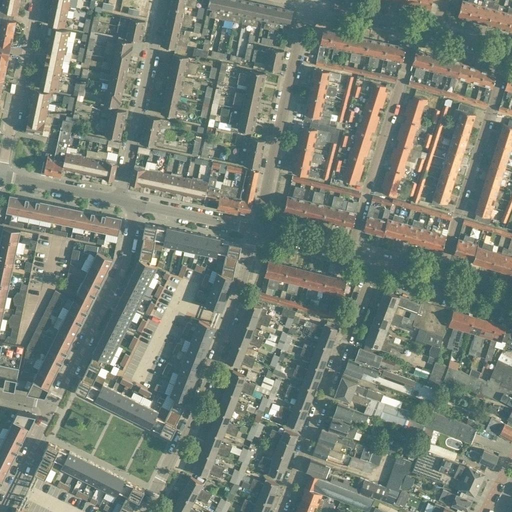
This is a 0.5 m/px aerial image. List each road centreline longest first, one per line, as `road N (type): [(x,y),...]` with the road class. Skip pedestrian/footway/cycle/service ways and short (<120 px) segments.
road 1 (residential): [(151,511),(183,446),(257,231)]
road 2 (residential): [(376,263),(278,511)]
road 3 (residential): [(439,281),(507,51)]
road 4 (residential): [(350,254),(415,26)]
road 5 (residential): [(257,231),(305,2)]
road 6 (residential): [(48,402),(122,265),(134,205)]
road 7 (residential): [(119,199),(159,0)]
road 8 (residential): [(0,173),(35,0)]
road 9 (residential): [(257,231),(134,205)]
road 10 (residential): [(119,199),(0,176)]
